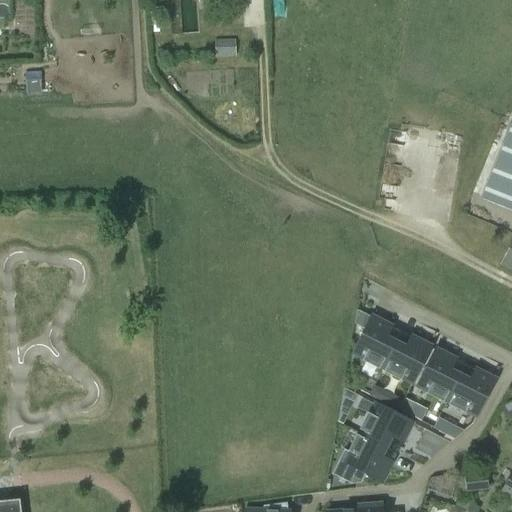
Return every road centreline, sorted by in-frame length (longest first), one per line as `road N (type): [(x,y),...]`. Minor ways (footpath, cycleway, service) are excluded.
road 1 (residential): [(511,365),(478,428),(404,490),(312,499)]
road 2 (track): [(511,284),(282,173)]
road 3 (track): [(282,173),(265,136),(259,23)]
road 4 (residential): [(385,298),(511,365)]
